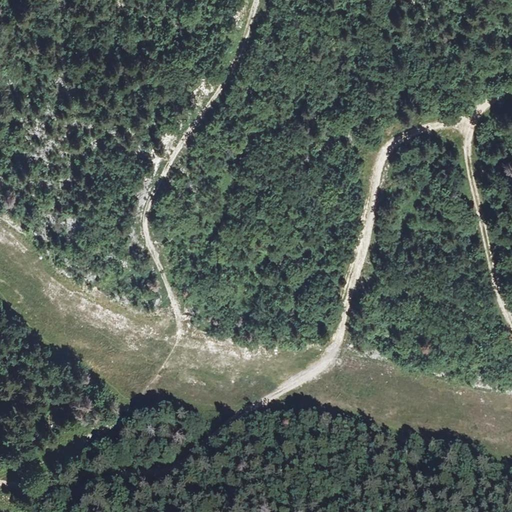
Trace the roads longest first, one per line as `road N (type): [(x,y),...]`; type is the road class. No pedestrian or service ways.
road 1 (track): [(511,77),(463,118),(387,139),(331,355),(318,367),(184,462),(74,491),(0,482)]
road 2 (track): [(256,0),(230,61),(146,203),(147,238),(180,321),(176,345),(142,393),(100,429),(0,475)]
road 3 (track): [(511,323),(481,239),(463,118)]
